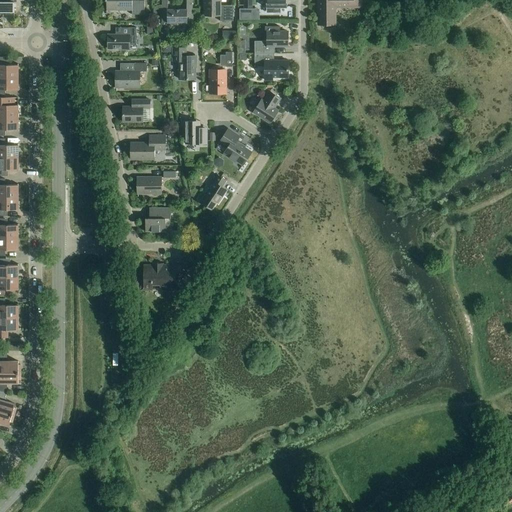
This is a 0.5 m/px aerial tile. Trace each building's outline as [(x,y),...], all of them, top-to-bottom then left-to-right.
[(5,3),(4,0),(0,0),(0,20),(3,21),(3,15),(14,15),(14,3),(5,3)] [(105,0),(105,1),(106,1),(106,10),(132,10),(132,15),(144,15),(144,1),(132,1),(132,0),(105,0)] [(172,23),(172,25),(182,25),(182,23),(192,23),(191,0),(186,0),(186,10),(168,10),(167,0),(161,0),(162,23),(172,23)] [(203,0),(204,16),(220,16),(220,22),(233,22),(233,6),(220,6),(220,0),(203,0)] [(243,0),(244,6),(244,8),(252,8),(251,0),(243,0)] [(267,0),(267,7),(265,7),(265,8),(267,8),(267,13),(280,13),(280,8),(288,8),(288,7),(286,7),(285,0),(267,0)] [(317,0),(318,23),(325,23),(325,25),(335,25),(335,8),(347,8),(348,8),(361,8),(361,0),(317,0)] [(254,42),(254,54),(274,54),(274,47),(288,47),(288,32),(280,32),(280,27),(265,27),(265,34),(267,34),(267,42),(254,42)] [(120,50),(130,50),(130,46),(136,46),(137,28),(128,28),(128,35),(108,35),(108,49),(120,49),(120,50)] [(228,32),(228,40),(237,40),(237,32),(228,32)] [(171,53),(171,44),(163,45),(163,53),(171,53)] [(196,65),(196,57),(185,57),(185,48),(173,48),(173,62),(179,62),(179,80),(195,80),(195,65),(196,65)] [(274,54),(254,54),(254,67),(264,67),(264,81),(272,81),(272,78),(288,78),(288,61),(274,61),(274,54)] [(0,77),(18,78),(18,65),(9,65),(9,57),(0,57),(0,77)] [(134,64),(134,72),(116,72),(116,88),(139,88),(139,72),(147,72),(147,64),(134,64)] [(210,70),(210,94),(226,94),(226,70),(210,70)] [(0,97),(5,98),(5,90),(18,90),(18,78),(0,77),(0,97)] [(253,113),(270,124),(278,111),(274,108),(280,99),(270,92),(263,102),(261,100),(253,113)] [(180,101),(180,93),(172,93),(172,101),(180,101)] [(0,97),(0,117),(18,118),(18,106),(14,106),(14,98),(5,98),(0,97)] [(132,107),(123,107),(123,122),(143,122),(143,109),(150,109),(150,100),(132,100),(132,107)] [(18,118),(0,117),(0,136),(5,136),(5,130),(18,130),(18,118)] [(185,144),(200,144),(207,144),(207,128),(200,128),(200,122),(184,122),(184,129),(185,129),(185,144)] [(251,153),(236,143),(240,137),(228,129),(219,142),(228,148),(223,154),(230,159),(231,158),(243,166),(251,153)] [(149,136),(149,143),(130,143),(130,160),(154,160),(154,150),(165,150),(165,136),(149,136)] [(0,157),(18,158),(18,146),(5,146),(5,139),(0,139),(0,157)] [(18,158),(0,157),(0,176),(5,176),(5,170),(18,170),(18,158)] [(222,187),(226,181),(215,174),(211,180),(215,183),(211,189),(210,188),(200,203),(211,210),(216,203),(218,204),(227,190),(222,187)] [(137,178),(137,194),(161,194),(161,178),(137,178)] [(0,197),(18,198),(18,186),(5,186),(5,179),(0,179),(0,197)] [(18,198),(0,197),(0,216),(5,216),(5,210),(18,210),(18,198)] [(149,208),(149,219),(145,219),(145,232),(165,232),(166,230),(170,225),(170,219),(171,219),(171,208),(149,208)] [(0,237),(18,238),(18,226),(5,226),(5,219),(0,219),(0,237)] [(18,238),(0,237),(0,256),(5,256),(5,250),(18,250),(18,238)] [(0,277),(18,278),(18,266),(5,266),(5,259),(0,259),(0,277)] [(152,287),(152,285),(153,285),(153,283),(158,283),(162,288),(169,288),(169,290),(179,290),(181,287),(181,275),(181,265),(164,265),(164,264),(158,264),(152,264),(152,266),(147,266),(144,269),(144,278),(141,278),(141,285),(141,287),(144,290),(150,290),(152,287)] [(18,278),(0,277),(0,296),(5,296),(5,290),(18,290),(18,278)] [(0,317),(18,318),(18,306),(5,306),(5,299),(0,299),(0,317)] [(18,318),(0,317),(0,337),(8,338),(8,330),(18,330),(18,318)] [(0,372),(21,373),(21,365),(18,365),(18,361),(7,361),(7,354),(0,353),(0,372)] [(0,391),(7,392),(7,384),(18,384),(18,380),(21,380),(21,373),(0,372),(0,391)] [(0,411),(14,415),(17,408),(14,408),(15,404),(4,401),(7,392),(0,391),(0,411)] [(0,422),(9,426),(10,422),(12,423),(14,415),(0,411),(0,422)]
